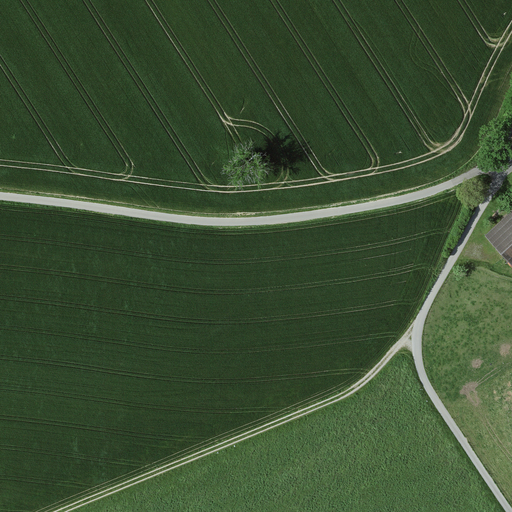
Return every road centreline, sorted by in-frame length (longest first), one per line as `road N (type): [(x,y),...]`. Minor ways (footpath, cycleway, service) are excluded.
road 1 (unclassified): [(0,196),(175,218),(276,220),(419,195),(501,166)]
road 2 (track): [(416,335),(338,397),(61,511)]
road 3 (unclassified): [(501,166),(426,305),(416,349),(429,389),(509,511)]
